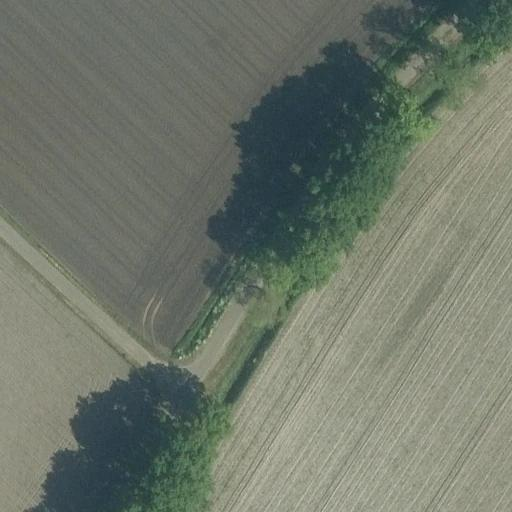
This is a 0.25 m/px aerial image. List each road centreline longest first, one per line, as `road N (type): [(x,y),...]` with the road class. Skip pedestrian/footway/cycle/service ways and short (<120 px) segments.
road 1 (unclassified): [(173,395),(277,276),(409,92),(495,0)]
road 2 (unclassified): [(173,395),(0,226)]
road 3 (unclassified): [(112,511),(173,395)]
